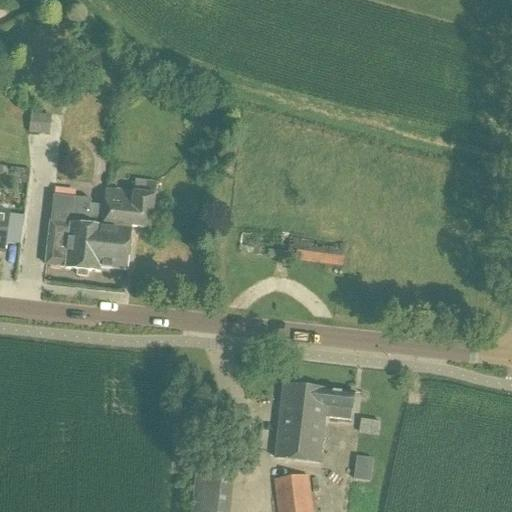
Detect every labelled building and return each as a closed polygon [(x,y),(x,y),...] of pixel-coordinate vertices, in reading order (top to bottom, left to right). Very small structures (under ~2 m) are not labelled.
[(84,62),(97,69),(105,55),(92,48),(84,62)] [(49,136),(51,116),(30,114),(28,134),(49,136)] [(153,208),(156,184),(135,182),(133,193),(105,190),(103,204),(90,202),(90,200),(53,195),(45,266),(65,268),(65,269),(77,271),(77,276),(87,277),(87,272),(99,273),(99,268),(126,271),(131,227),(144,229),(147,207),(153,208)] [(0,214),(0,253),(4,254),(9,215),(0,214)] [(342,267),(344,247),(241,234),(238,254),(342,267)] [(0,283),(22,284),(22,270),(0,269),(0,283)] [(276,449),(275,460),(318,465),(320,454),(324,419),(350,422),(350,419),(351,411),(352,411),(354,394),(283,386),(276,449)] [(377,438),(380,423),(360,419),(357,435),(377,438)] [(228,511),(234,463),(198,459),(192,511),(228,511)] [(278,511),(311,511),(307,477),(275,481),(278,511)]
